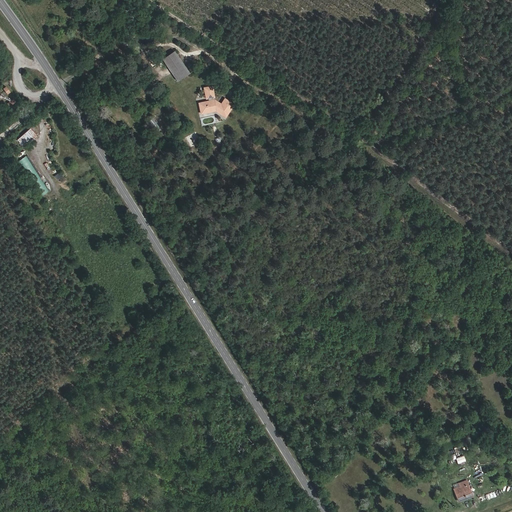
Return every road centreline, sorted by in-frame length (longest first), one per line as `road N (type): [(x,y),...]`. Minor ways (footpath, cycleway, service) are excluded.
road 1 (secondary): [(59,85),(324,511)]
road 2 (track): [(0,453),(164,294),(137,249),(117,255),(66,202),(44,169),(45,132),(34,107)]
road 3 (track): [(151,0),(361,133),(451,0)]
road 4 (track): [(511,250),(374,148),(511,93)]
road 5 (track): [(0,156),(64,391)]
road 6 (track): [(511,258),(383,161),(361,133)]
